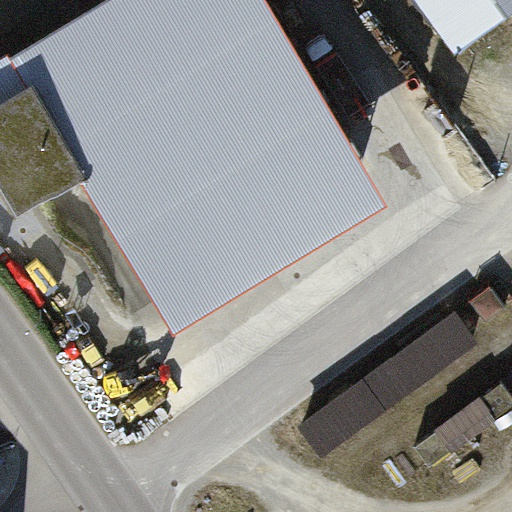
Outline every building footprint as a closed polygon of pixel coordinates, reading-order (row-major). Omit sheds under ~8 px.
[(257,225),(156,285),(181,329),(393,204),(271,0),(114,0),(0,68),(0,110),(38,87),(54,115),(156,55),(257,225)] [(511,4),(511,0),(424,0),(452,43),(511,4)] [(156,55),(54,115),(91,175),(156,285),(257,225),(156,55)] [(54,115),(38,87),(0,110),(0,168),(27,213),(91,175),(54,115)] [(325,437),(485,335),(467,306),(306,408),(325,437)]
